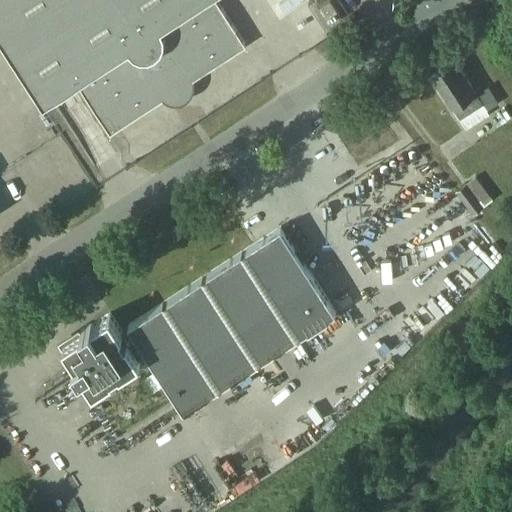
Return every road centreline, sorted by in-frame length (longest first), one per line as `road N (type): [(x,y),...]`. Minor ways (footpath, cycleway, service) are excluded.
road 1 (unclassified): [(0,294),(451,0)]
road 2 (unknown): [(65,252),(0,149)]
